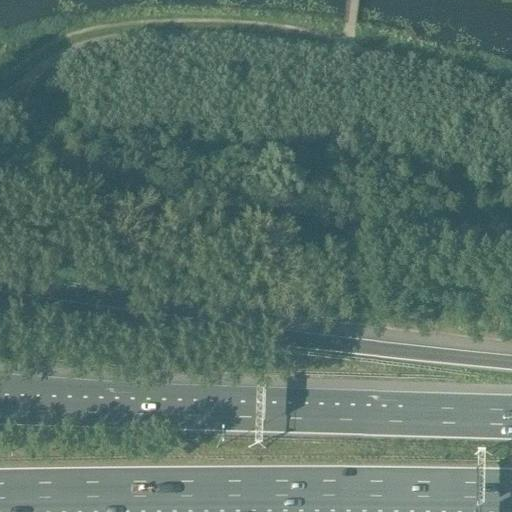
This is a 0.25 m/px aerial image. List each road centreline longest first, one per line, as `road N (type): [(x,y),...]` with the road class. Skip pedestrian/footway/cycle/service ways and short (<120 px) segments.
road 1 (unknown): [(511,218),(385,212),(124,176),(0,146)]
road 2 (motorway): [(511,364),(0,298)]
road 3 (motorway): [(511,418),(0,397)]
road 4 (motorway): [(0,491),(511,491)]
